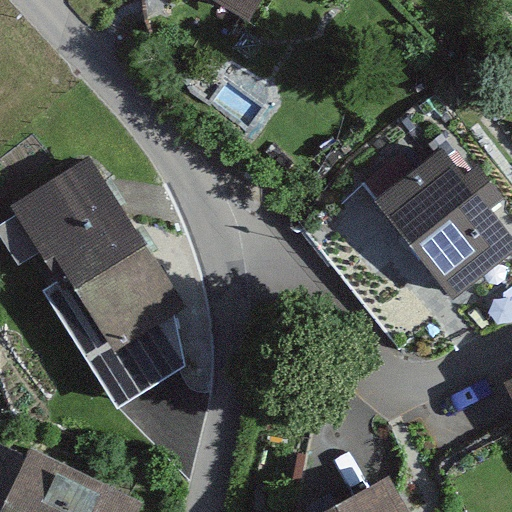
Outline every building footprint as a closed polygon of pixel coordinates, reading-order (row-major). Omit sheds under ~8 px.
[(207,0),(241,17),(249,0),(207,0)] [(511,252),(437,157),(376,204),(454,302),(511,256),(511,252)] [(84,162),(9,203),(93,354),(168,313),(84,162)] [(511,382),(495,390),(511,429),(511,382)] [(125,511),(127,509),(9,463),(0,485),(0,511),(125,511)] [(397,511),(383,481),(317,511),(397,511)]
